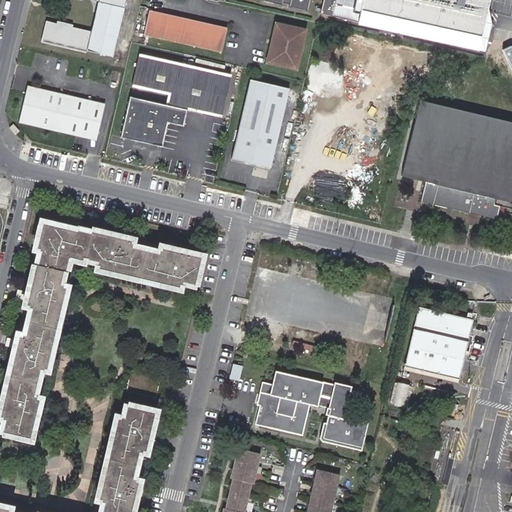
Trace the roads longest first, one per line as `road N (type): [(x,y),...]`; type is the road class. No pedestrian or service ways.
road 1 (residential): [(240,220),(171,511)]
road 2 (residential): [(240,220),(511,283)]
road 3 (residential): [(32,172),(240,220)]
road 4 (unknown): [(0,80),(112,101),(94,186)]
road 5 (residential): [(0,307),(32,172)]
